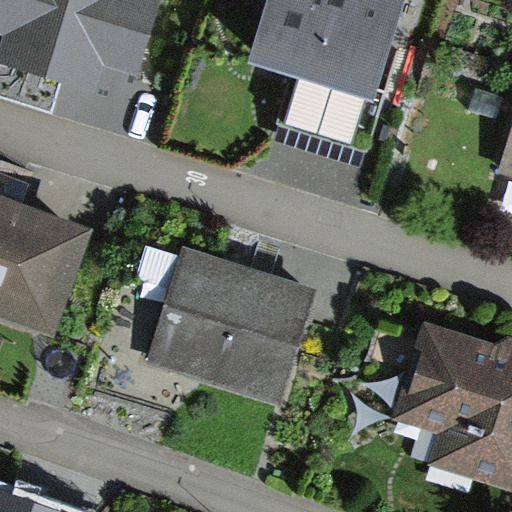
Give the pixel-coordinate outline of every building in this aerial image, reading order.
[(107,66),(139,76),(162,0),(0,0),(0,37),(2,39),(0,46),(0,63),(99,93),(107,66)] [(268,0),(250,59),(292,73),(277,122),(367,150),(386,90),(377,87),(403,0),(268,0)] [(511,179),(511,124),(494,173),(511,179)] [(0,326),(46,344),(90,229),(0,194),(0,326)] [(146,364),(279,407),(318,289),(184,246),(146,364)] [(498,345),(425,323),(395,421),(434,433),(424,467),(511,494),(511,338),(498,345)] [(0,511),(91,511),(0,480),(0,511)]
